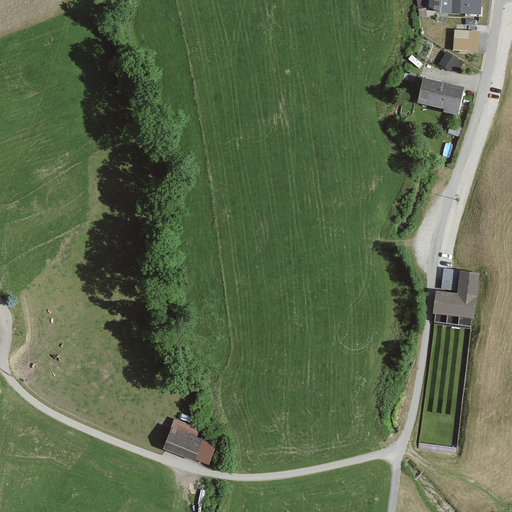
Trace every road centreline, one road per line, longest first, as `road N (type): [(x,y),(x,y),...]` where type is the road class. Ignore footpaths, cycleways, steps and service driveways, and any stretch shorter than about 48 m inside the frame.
road 1 (track): [(444,211),(411,418),(396,450),(285,473),(205,471),(85,429),(19,395),(0,364)]
road 2 (residential): [(499,0),(481,97),(444,211)]
